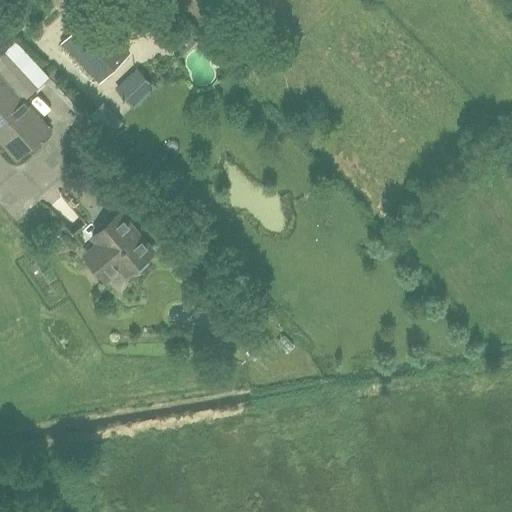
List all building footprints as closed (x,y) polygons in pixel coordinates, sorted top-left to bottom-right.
[(87,7),(94,0),(54,0),(79,25),(92,13),(87,7)] [(188,31),(159,0),(135,0),(175,43),(188,31)] [(224,0),(181,0),(207,28),(230,6),(224,0)] [(100,81),(129,53),(92,15),(63,43),(100,81)] [(47,132),(34,118),(19,101),(47,76),(15,41),(0,54),(0,130),(22,155),(47,132)] [(154,88),(137,69),(117,88),(134,107),(154,88)] [(122,122),(104,103),(91,115),(109,134),(122,122)] [(69,201),(59,210),(78,230),(88,221),(69,201)] [(126,271),(151,250),(121,216),(96,237),(102,243),(89,255),(107,276),(120,264),(126,271)] [(365,257),(366,249),(359,247),(357,256),(365,257)]
